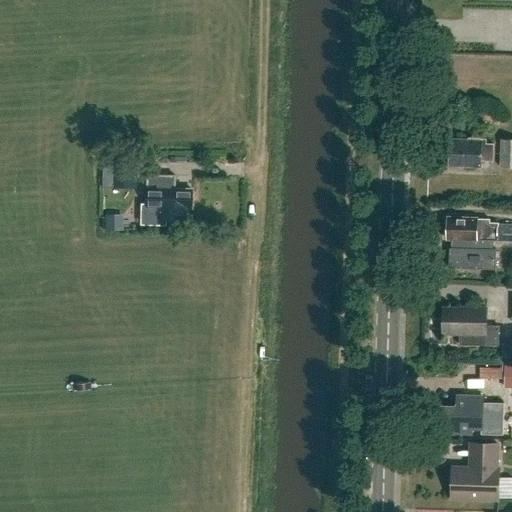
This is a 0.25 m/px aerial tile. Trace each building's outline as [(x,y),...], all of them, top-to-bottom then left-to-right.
[(486,145),(487,140),(483,140),(483,139),(469,138),(469,141),(450,141),(449,167),(481,168),(481,162),(493,163),(493,145),(486,145)] [(511,168),(511,138),(501,138),(499,167),(511,168)] [(135,187),(136,163),(113,163),(112,187),(135,187)] [(189,209),(193,209),(193,191),(176,190),(176,177),(148,176),(148,197),(148,206),(144,206),(143,224),(166,225),(166,221),(189,222),(189,209)] [(118,216),(106,216),(106,230),(118,230),(118,216)] [(491,250),(491,241),(511,241),(511,225),(497,225),(497,221),(447,219),(447,240),(450,240),(450,249),(447,248),(446,269),(493,270),(494,250),(491,250)] [(485,326),(485,309),(468,309),(468,311),(444,310),(443,333),(459,334),(458,346),(498,347),(498,327),(485,326)] [(502,368),(480,368),(480,379),(502,379),(502,368)] [(483,430),(484,397),(457,397),(457,408),(441,407),(440,434),(473,435),(473,430),(483,430)] [(498,469),(498,445),(470,444),(470,468),(453,468),(452,500),(498,501),(499,469),(498,469)]
